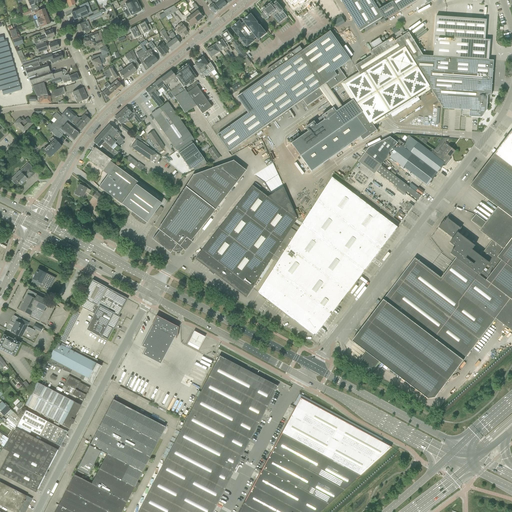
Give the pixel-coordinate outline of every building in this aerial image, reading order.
[(133,0),(125,4),(124,5),(127,10),(138,5),(135,0),(133,0)] [(209,0),(208,0),(208,1),(206,0),(205,0),(210,6),(208,7),(213,14),(214,13),(215,13),(216,13),(216,11),(218,10),(209,0)] [(218,0),(211,0),(219,10),(227,5),(222,0),(219,0),(219,1),(218,0)] [(287,0),(294,8),(298,5),(299,6),(307,0),(287,0)] [(340,0),(360,31),(367,27),(369,30),(377,26),(376,24),(380,21),(382,24),(386,21),(385,20),(399,11),(399,12),(418,0),(395,0),(382,8),(376,0),(340,0)] [(283,11),(283,10),(276,1),(272,4),(271,2),(266,7),(266,6),(262,9),(264,12),(261,14),(265,20),(272,15),(274,17),(279,24),(287,17),(283,11)] [(76,11),(71,13),(74,20),(79,18),(80,17),(81,17),(88,14),(85,7),(89,6),(88,2),(79,6),(80,9),(77,10),(76,11)] [(195,8),(189,13),(196,22),(203,17),(197,11),(199,9),(194,3),(192,5),(195,8)] [(138,5),(127,10),(130,16),(141,10),(138,5)] [(189,13),(184,17),(174,6),(170,8),(173,13),(175,13),(177,16),(177,15),(181,20),(182,21),(183,21),(184,21),(185,20),(185,21),(185,22),(187,23),(190,27),(196,22),(189,13)] [(34,12),(37,19),(47,16),(44,9),(39,11),(39,10),(34,12)] [(101,14),(104,13),(103,10),(88,17),(90,22),(102,16),(101,14)] [(257,23),(257,22),(251,15),(244,21),(241,24),(239,22),(232,28),(238,35),(241,39),(247,47),(254,41),(255,41),(258,39),(259,39),(266,33),(260,26),(257,23)] [(47,16),(37,19),(40,27),(43,26),(50,24),(49,23),(48,19),(49,18),(48,16),(47,16)] [(342,16),(334,22),(338,28),(346,22),(342,16)] [(435,36),(434,56),(489,60),(490,40),(485,39),(487,20),(436,16),(435,36)] [(112,29),(120,25),(118,20),(110,24),(112,29)] [(86,26),(88,25),(87,22),(82,24),(82,23),(76,26),(78,29),(77,30),(78,32),(79,32),(87,29),(86,26)] [(145,22),(135,27),(137,32),(142,29),(144,34),(152,30),(149,24),(146,26),(145,22)] [(182,26),(181,24),(174,29),(179,35),(180,34),(182,37),(188,33),(185,30),(186,30),(183,26),(182,26)] [(131,33),(128,35),(131,41),(144,34),(142,29),(137,32),(135,27),(130,30),(131,33)] [(372,55),(355,66),(361,75),(405,47),(414,61),(423,55),(409,32),(407,33),(406,31),(405,32),(401,27),(398,29),(397,27),(392,30),(395,36),(386,41),(370,51),(372,55)] [(17,33),(15,28),(9,31),(12,40),(19,37),(19,36),(18,33),(17,33)] [(45,36),(36,39),(38,43),(43,42),(47,40),(51,39),(51,38),(54,36),(52,30),(47,32),(44,33),(45,36)] [(167,37),(168,37),(164,30),(160,32),(162,35),(169,44),(166,45),(171,51),(175,48),(167,37)] [(247,55),(230,33),(228,30),(221,35),(227,42),(225,44),(231,53),(233,51),(227,43),(231,40),(232,41),(231,42),(236,48),(235,49),(243,59),(247,55)] [(102,46),(105,45),(99,31),(86,36),(87,38),(83,40),(85,46),(89,45),(90,48),(96,46),(98,49),(102,47),(102,46)] [(175,39),(176,38),(171,31),(168,33),(170,35),(168,37),(167,37),(175,48),(180,44),(175,39)] [(248,113),(218,135),(229,151),(303,100),(307,106),(324,94),(320,88),(326,83),(330,90),(346,78),(339,68),(351,60),(330,31),(303,50),(300,46),(267,70),(270,74),(242,93),(237,97),(248,113)] [(3,36),(0,36),(0,91),(2,91),(3,96),(21,90),(6,40),(4,40),(3,36)] [(21,37),(12,40),(14,47),(23,44),(21,37)] [(373,48),(382,43),(379,38),(370,44),(373,48)] [(231,53),(225,44),(222,40),(216,44),(221,51),(223,49),(229,58),(233,56),(231,53)] [(51,51),(59,48),(57,42),(46,46),(45,43),(35,47),(37,53),(50,49),(51,51)] [(162,56),(168,52),(164,47),(165,46),(163,42),(158,45),(159,46),(156,48),(162,56)] [(220,52),(218,49),(215,45),(207,50),(214,62),(217,60),(214,56),(220,52)] [(107,53),(108,53),(105,47),(99,49),(101,54),(92,57),(93,61),(91,61),(94,68),(95,68),(96,71),(101,70),(100,66),(101,65),(99,60),(108,57),(107,53)] [(136,61),(137,60),(132,50),(129,52),(124,56),(131,65),(126,68),(131,75),(136,71),(135,69),(139,66),(136,61)] [(148,52),(145,53),(145,54),(147,58),(153,65),(158,61),(155,57),(152,54),(151,50),(148,52)] [(358,74),(340,85),(352,104),(354,102),(369,127),(373,125),(373,127),(391,116),(393,118),(420,102),(419,99),(431,92),(405,50),(360,78),(358,74)] [(22,63),(26,62),(21,51),(17,52),(22,63)] [(60,60),(63,59),(61,53),(52,56),(51,54),(47,56),(37,59),(38,63),(41,62),(42,63),(51,60),(52,64),(54,63),(54,62),(59,61),(60,61),(60,60)] [(145,54),(138,58),(142,64),(145,71),(153,65),(147,58),(145,54)] [(423,55),(414,61),(443,108),(463,110),(462,116),(482,117),(487,110),(488,95),(491,95),(494,60),(489,60),(423,55)] [(210,67),(206,62),(203,58),(195,63),(201,71),(204,68),(206,70),(208,69),(210,72),(215,69),(212,65),(210,67)] [(40,67),(38,63),(37,59),(26,62),(22,63),(32,86),(43,83),(65,76),(64,75),(64,74),(65,74),(65,73),(66,73),(66,72),(65,72),(65,71),(64,70),(63,70),(62,70),(61,71),(61,69),(51,72),(51,71),(50,72),(48,64),(40,67)] [(175,76),(176,77),(177,79),(180,83),(181,84),(183,87),(187,85),(187,84),(186,83),(189,81),(192,79),(193,80),(197,78),(188,64),(184,67),(181,69),(177,72),(179,74),(178,74),(175,76)] [(112,66),(109,68),(111,73),(111,74),(112,76),(114,79),(118,77),(114,70),(113,69),(112,66)] [(122,69),(120,67),(117,69),(119,71),(119,72),(124,80),(131,75),(126,68),(123,70),(122,69)] [(171,71),(160,78),(164,83),(164,84),(170,91),(173,97),(174,97),(175,99),(184,113),(196,106),(187,93),(185,90),(183,87),(181,84),(180,83),(177,79),(176,77),(175,76),(171,71)] [(71,83),(79,79),(76,73),(62,79),(64,83),(70,81),(71,83)] [(160,78),(154,84),(159,90),(161,93),(164,91),(165,93),(168,91),(163,84),(164,83),(160,78)] [(114,83),(110,86),(117,94),(124,89),(120,85),(118,82),(115,84),(114,83)] [(197,82),(185,90),(187,93),(197,86),(196,85),(198,83),(197,82)] [(234,91),(242,85),(240,82),(232,88),(234,91)] [(48,96),(46,92),(43,83),(32,86),(32,87),(32,88),(37,97),(40,97),(40,103),(50,103),(50,96),(48,96)] [(149,88),(145,91),(149,95),(152,93),(153,92),(154,94),(157,97),(159,95),(156,92),(159,90),(154,84),(149,88)] [(212,107),(197,85),(197,86),(187,93),(202,114),(212,107)] [(103,92),(101,93),(106,102),(109,99),(110,100),(117,94),(110,86),(103,91),(103,92)] [(51,99),(65,94),(63,88),(51,91),(51,99)] [(77,103),(87,98),(83,88),(72,93),(77,103)] [(170,91),(167,94),(171,99),(173,101),(175,99),(174,97),(173,97),(170,91)] [(152,93),(149,95),(150,97),(158,107),(163,104),(158,98),(157,97),(154,94),(153,92),(152,93)] [(363,140),(374,133),(377,130),(373,124),(376,122),(372,116),(369,119),(364,111),(362,112),(354,100),(337,111),(334,107),(306,127),(309,131),(292,143),(312,171),(361,137),(363,140)] [(193,139),(176,115),(168,103),(151,114),(177,151),(193,139)] [(132,114),(131,112),(126,107),(120,113),(126,119),(132,114)] [(76,116),(68,109),(66,109),(61,115),(68,121),(68,120),(77,128),(81,131),(90,120),(86,117),(87,117),(87,116),(87,115),(87,114),(87,113),(86,112),(81,118),(80,118),(78,118),(76,116)] [(53,123),(51,125),(51,126),(54,128),(62,135),(64,133),(66,134),(73,140),(79,133),(72,127),(73,126),(67,121),(68,121),(61,115),(61,116),(60,116),(56,112),(52,116),(54,117),(56,120),(54,123),(53,123)] [(120,124),(126,119),(120,113),(115,118),(120,124)] [(33,124),(30,121),(27,118),(25,120),(23,118),(21,120),(19,118),(14,123),(23,133),(33,124)] [(49,124),(46,127),(51,132),(58,139),(62,135),(54,128),(51,126),(49,124)] [(104,130),(98,136),(112,149),(116,153),(120,148),(115,144),(116,143),(119,145),(124,140),(119,136),(121,134),(115,129),(115,130),(109,124),(104,130)] [(162,149),(164,147),(153,131),(147,135),(158,151),(160,150),(161,151),(162,150),(162,149)] [(511,131),(495,154),(511,166),(511,131)] [(9,133),(0,141),(0,143),(6,150),(16,141),(9,133)] [(98,136),(93,142),(98,147),(101,145),(109,152),(113,156),(116,153),(112,149),(98,136)] [(440,150),(436,156),(410,137),(404,144),(399,140),(397,142),(390,137),(363,150),(366,152),(382,164),(381,165),(383,167),(386,164),(384,162),(387,157),(388,156),(428,186),(430,183),(431,183),(431,181),(434,178),(435,177),(435,176),(438,172),(440,171),(440,170),(443,166),(446,166),(451,160),(450,158),(455,151),(444,143),(440,149),(440,150)] [(53,139),(52,138),(50,140),(51,141),(50,141),(52,143),(50,145),(54,150),(55,152),(61,146),(53,139)] [(141,139),(139,142),(148,147),(149,146),(142,141),(142,140),(141,139)] [(156,153),(148,147),(139,142),(136,140),(131,148),(151,161),(155,164),(160,156),(156,154),(156,153)] [(193,143),(178,153),(190,170),(204,160),(193,143)] [(55,152),(54,150),(50,145),(46,148),(45,147),(42,149),(50,157),(55,152)] [(215,161),(220,157),(213,146),(207,150),(215,161)] [(111,160),(99,151),(95,148),(94,148),(93,148),(92,148),(91,150),(92,150),(91,151),(92,151),(87,158),(97,165),(96,166),(108,175),(99,187),(121,204),(136,184),(135,184),(137,182),(110,162),(111,160)] [(511,166),(495,154),(470,186),(498,207),(486,222),(476,214),(471,221),(481,229),(480,231),(492,240),(504,249),(486,273),(483,277),(511,299),(496,318),(511,330),(511,166)] [(129,156),(126,159),(131,164),(135,167),(137,163),(134,161),(129,156)] [(215,210),(246,170),(233,160),(193,176),(185,186),(185,187),(215,210)] [(421,196),(383,167),(381,165),(382,164),(374,174),(375,174),(377,171),(381,175),(382,175),(398,188),(396,189),(404,195),(405,193),(410,197),(412,194),(418,199),(417,200),(418,200),(421,196)] [(33,173),(29,170),(25,166),(19,171),(21,174),(19,176),(17,174),(10,180),(16,185),(18,183),(20,185),(27,179),(33,173)] [(398,227),(394,224),(332,177),(317,200),(381,249),(398,227)] [(136,184),(121,204),(131,212),(130,213),(131,212),(132,212),(146,223),(161,203),(136,184)] [(89,194),(90,191),(80,185),(77,190),(76,190),(74,194),(78,197),(79,198),(79,196),(82,197),(85,192),(89,194)] [(199,254),(195,259),(197,260),(210,270),(209,271),(214,275),(215,273),(244,295),(244,296),(247,298),(252,288),(272,258),(279,262),(280,259),(279,258),(281,255),(281,256),(287,247),(296,232),(291,228),(298,218),(284,187),(268,197),(253,185),(199,254)] [(191,241),(215,210),(185,187),(158,229),(159,230),(152,239),(170,253),(172,250),(174,252),(181,251),(183,249),(185,251),(192,242),(191,241)] [(99,202),(103,197),(96,192),(93,197),(99,202)] [(365,271),(381,249),(317,200),(302,223),(364,271),(364,270),(365,271)] [(458,232),(461,228),(447,218),(444,222),(443,221),(439,227),(453,238),(450,242),(457,248),(456,249),(454,248),(451,253),(457,257),(441,278),(415,258),(352,341),(355,343),(358,345),(372,355),(364,365),(378,374),(384,365),(428,398),(435,397),(496,318),(511,299),(483,277),(486,273),(504,249),(492,240),(481,256),(472,249),(475,245),(458,232)] [(347,293),(364,271),(302,223),(287,247),(347,293)] [(331,315),(347,293),(287,247),(281,256),(281,255),(279,258),(280,259),(279,262),(273,270),(303,293),(331,315)] [(42,272),(42,271),(38,269),(37,272),(36,272),(36,273),(32,282),(39,286),(49,291),(56,278),(46,273),(45,273),(42,272)] [(287,314),(303,293),(273,270),(258,293),(287,314)] [(118,316),(128,299),(93,280),(83,298),(118,316)] [(37,295),(28,290),(23,299),(22,299),(21,302),(17,309),(20,311),(20,310),(24,312),(27,314),(30,315),(30,317),(29,317),(39,322),(45,311),(44,311),(43,310),(48,301),(36,296),(37,295)] [(322,326),(331,315),(303,293),(287,314),(312,334),(314,336),(315,336),(315,335),(316,336),(318,333),(317,333),(322,326)] [(118,316),(83,298),(79,306),(94,314),(86,329),(101,336),(108,340),(113,329),(114,329),(112,328),(118,316),(119,317),(118,316)] [(74,311),(58,340),(65,343),(80,314),(74,311)] [(10,331),(21,337),(29,324),(14,316),(10,322),(10,321),(9,324),(6,330),(10,332),(10,331)] [(156,316),(141,346),(145,348),(142,355),(160,364),(173,339),(174,337),(177,339),(177,327),(156,316)] [(40,332),(42,328),(35,324),(33,328),(40,332)] [(205,339),(193,333),(186,346),(197,353),(205,339)] [(0,349),(13,357),(20,343),(3,335),(1,339),(0,340),(0,349)] [(101,366),(65,347),(57,343),(47,362),(69,373),(72,369),(82,374),(80,378),(92,385),(101,366)] [(478,343),(473,349),(477,352),(482,346),(478,343)] [(222,362),(224,358),(219,356),(138,511),(212,511),(227,484),(227,483),(247,445),(271,399),(276,390),(222,362)] [(120,369),(114,382),(152,401),(158,388),(120,369)] [(80,382),(76,380),(69,376),(63,386),(66,388),(67,386),(75,390),(73,395),(83,401),(86,395),(85,395),(87,390),(86,389),(87,387),(80,383),(80,382)] [(81,405),(76,403),(37,382),(25,405),(69,428),(81,405)] [(170,402),(173,404),(176,399),(169,396),(168,399),(169,400),(167,403),(170,404),(170,402)] [(305,401),(305,400),(300,397),(298,402),(273,448),(258,477),(244,501),(238,511),(319,511),(333,500),(338,495),(359,476),(365,471),(391,447),(305,401)] [(121,511),(165,427),(113,400),(90,444),(90,443),(76,469),(87,475),(100,451),(106,454),(91,484),(74,475),(74,474),(73,476),(54,511),(121,511)] [(2,402),(0,403),(0,412),(4,416),(7,414),(10,410),(2,402)] [(10,410),(7,414),(18,424),(20,420),(10,410)] [(18,424),(16,428),(29,435),(31,431),(60,446),(63,439),(65,435),(62,434),(64,430),(49,423),(25,410),(20,420),(18,424)] [(50,464),(58,450),(29,435),(16,428),(7,442),(50,464)] [(43,478),(50,464),(7,442),(2,449),(9,452),(6,459),(43,478)] [(0,474),(36,492),(43,478),(6,459),(0,469),(0,474)] [(0,482),(0,504),(13,511),(25,511),(32,499),(0,482)]
